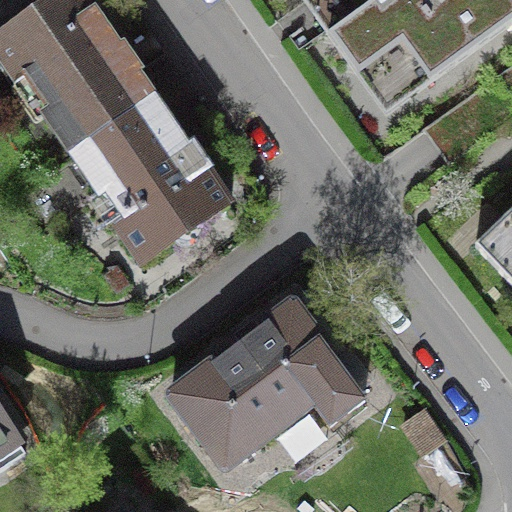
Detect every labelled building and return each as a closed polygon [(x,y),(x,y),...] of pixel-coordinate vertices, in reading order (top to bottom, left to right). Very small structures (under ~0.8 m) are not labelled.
[(0,54),(71,157),(154,100),(136,74),(140,72),(131,60),(123,48),(120,51),(84,0),(51,0),(0,35),(0,54)] [(511,18),(511,5),(508,0),(298,0),(310,16),(380,113),(511,18)] [(188,149),(154,100),(71,157),(145,265),(228,207),(204,173),(209,170),(201,158),(193,146),(188,149)] [(511,208),(471,248),(511,290),(511,208)] [(293,305),(170,396),(225,470),(312,405),(330,429),(365,402),(333,360),(346,350),(325,323),(319,328),(313,332),(293,305)] [(0,473),(25,457),(0,418),(0,473)]
